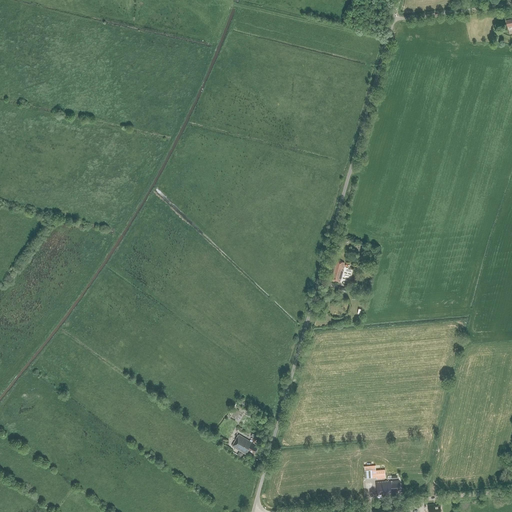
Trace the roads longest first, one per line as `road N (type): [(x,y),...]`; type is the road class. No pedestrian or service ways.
road 1 (unclassified): [(253,511),(393,19)]
road 2 (unclassified): [(288,511),(511,491)]
road 3 (unclassified): [(393,19),(511,3)]
